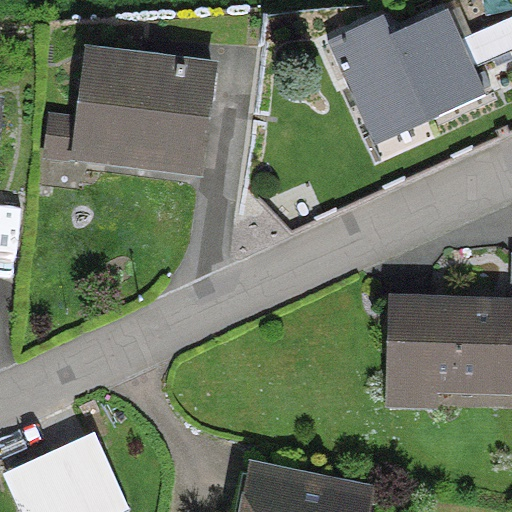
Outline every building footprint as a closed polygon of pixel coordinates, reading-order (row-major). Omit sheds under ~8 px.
[(424,126),(481,100),(443,17),(377,47),(368,27),(324,47),(365,139),(419,115),(424,126)] [(41,158),(195,178),(209,74),(84,59),(76,127),(46,123),(41,158)] [(511,325),(487,325),(488,310),(388,307),(385,387),(426,388),(426,393),(511,396),(511,325)] [(21,511),(108,511),(114,509),(88,452),(11,487),(21,511)] [(357,511),(360,502),(238,477),(230,511),(357,511)]
